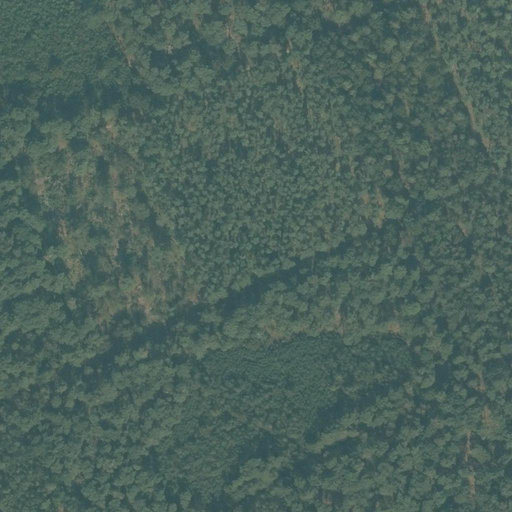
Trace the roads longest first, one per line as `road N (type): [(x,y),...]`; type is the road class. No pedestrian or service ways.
road 1 (track): [(463,511),(463,385),(389,224)]
road 2 (track): [(389,224),(511,167)]
